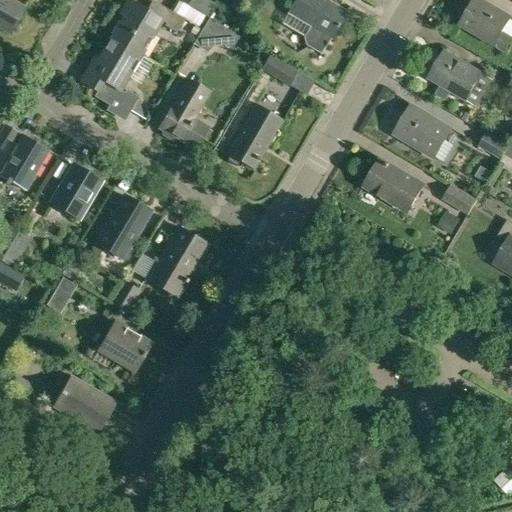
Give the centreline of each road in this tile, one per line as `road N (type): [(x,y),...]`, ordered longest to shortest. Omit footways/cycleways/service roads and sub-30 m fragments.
road 1 (residential): [(110,511),(266,252)]
road 2 (residential): [(266,252),(416,0)]
road 3 (residential): [(20,108),(266,252)]
road 4 (residential): [(266,252),(511,386)]
road 5 (residential): [(20,108),(78,0)]
road 6 (residential): [(110,511),(0,460)]
